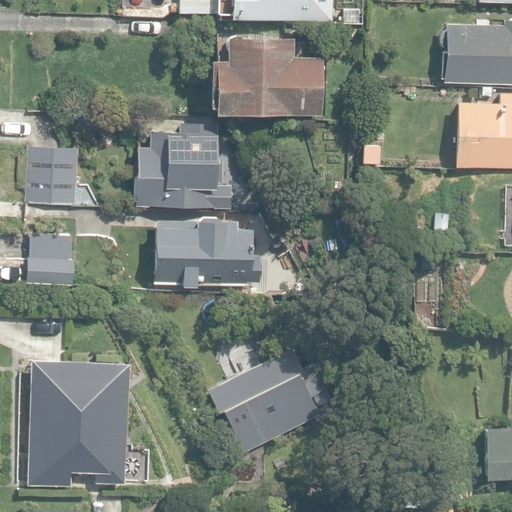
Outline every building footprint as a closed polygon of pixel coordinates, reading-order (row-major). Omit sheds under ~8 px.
[(177,0),(177,13),(217,15),(217,0),(177,0)] [(229,0),(229,18),(307,19),(307,12),(329,12),(328,0),(229,0)] [(342,7),(342,21),(358,21),(358,7),(342,7)] [(441,82),(511,84),(511,18),(501,18),(501,22),(443,20),(443,30),(441,33),(439,36),(439,39),(439,42),(440,45),(442,48),(441,82)] [(211,110),(321,114),(323,56),(292,55),(293,37),(225,35),(224,57),(208,56),(206,104),(211,105),(211,110)] [(366,86),(364,104),(380,105),(381,87),(366,86)] [(453,165),(511,166),(511,90),(497,90),(496,100),(455,99),(453,165)] [(133,203),(230,206),(231,183),(220,182),(221,157),(215,157),(216,120),(178,119),(177,129),(149,128),(148,145),(135,145),(133,203)] [(24,200),(74,204),(78,146),(28,143),(24,200)] [(362,161),(379,163),(380,144),(363,143),(362,161)] [(433,228),(448,229),(449,212),(435,211),(433,228)] [(180,285),(194,286),(194,283),(249,285),(249,282),(259,282),(260,254),(248,254),(249,225),(233,225),(234,218),(156,215),(156,227),(153,227),(152,282),(180,283),(180,285)] [(29,231),(29,254),(69,255),(69,232),(29,231)] [(69,255),(29,254),(27,254),(25,254),(25,281),(70,282),(71,256),(69,256),(69,255)] [(420,269),(432,269),(431,254),(419,254),(420,269)] [(225,435),(233,451),(241,447),(243,450),(319,413),(310,395),(328,386),(315,361),(302,368),(291,344),(205,387),(217,411),(222,409),(233,431),(225,435)] [(27,484),(69,485),(70,469),(94,470),(94,483),(107,483),(107,481),(122,481),(123,406),(126,359),(28,357),(28,406),(27,484)] [(498,459),(498,465),(511,465),(511,426),(484,427),(484,459),(498,459)] [(123,511),(125,498),(89,495),(87,511),(123,511)] [(483,511),(484,508),(424,503),(423,511),(483,511)]
